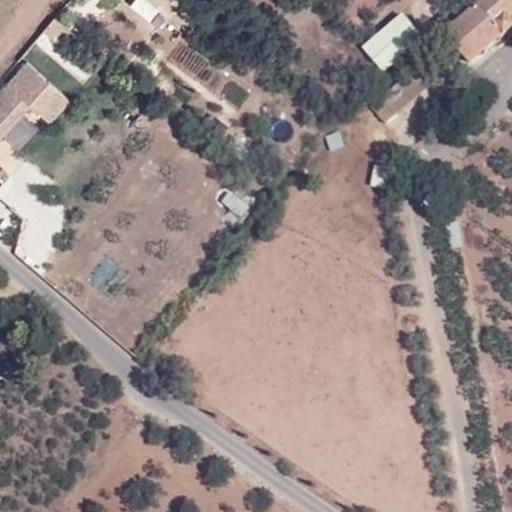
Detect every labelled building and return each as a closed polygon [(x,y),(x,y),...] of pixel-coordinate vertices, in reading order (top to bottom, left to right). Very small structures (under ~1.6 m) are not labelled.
[(511,0),(484,0),(479,5),(505,35),(511,28),(511,21),(510,19),(511,17),(511,0)] [(445,35),(470,65),(505,35),(479,5),(445,35)] [(389,75),(425,44),(405,20),(368,51),(389,75)] [(441,48),(382,96),(383,99),(397,116),(440,79),(437,76),(453,61),(441,48)] [(66,100),(24,64),(4,87),(25,107),(27,105),(47,122),(66,100)] [(0,134),(25,107),(4,87),(3,86),(0,89),(0,134)]
